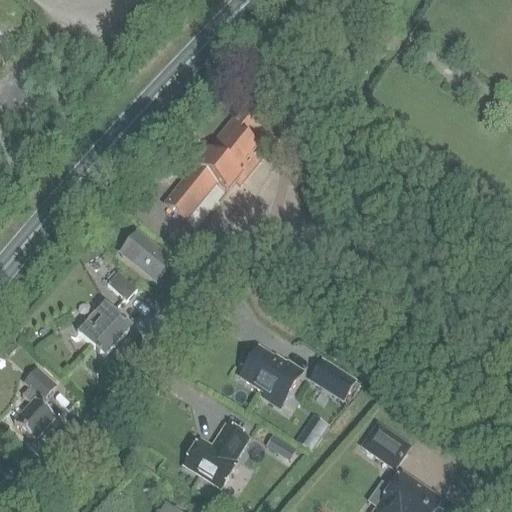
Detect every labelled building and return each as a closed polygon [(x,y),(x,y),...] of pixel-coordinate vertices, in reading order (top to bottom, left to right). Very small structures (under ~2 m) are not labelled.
[(312,59),(296,48),(280,69),(296,80),(312,59)] [(511,84),(511,58),(499,76),(511,84)] [(280,106),(261,91),(209,155),(204,151),(192,167),(196,170),(166,209),(184,224),(215,185),(227,195),(235,185),(239,188),(263,158),(247,146),(280,106)] [(120,258),(154,286),(171,265),(137,237),(120,258)] [(119,277),(109,288),(128,306),(138,295),(119,277)] [(104,360),(129,333),(101,308),(77,335),(104,360)] [(8,339),(0,348),(0,353),(7,360),(18,348),(8,339)] [(257,352),(239,381),(264,397),(262,400),(280,411),(302,376),(287,366),(284,369),(257,352)] [(343,404),(354,387),(321,366),(310,383),(343,404)] [(23,400),(31,408),(13,427),(34,445),(55,421),(40,408),(56,391),(36,373),(24,388),(29,393),(23,400)] [(394,474),(411,450),(378,427),(362,451),(394,474)] [(247,443),(226,429),(212,451),(199,444),(183,469),(220,492),(236,467),(233,465),(247,443)] [(306,433),(299,443),(311,451),(317,441),(306,433)] [(272,439),(265,450),(276,456),(282,446),(272,439)] [(435,511),(441,505),(401,477),(377,511),(435,511)]
